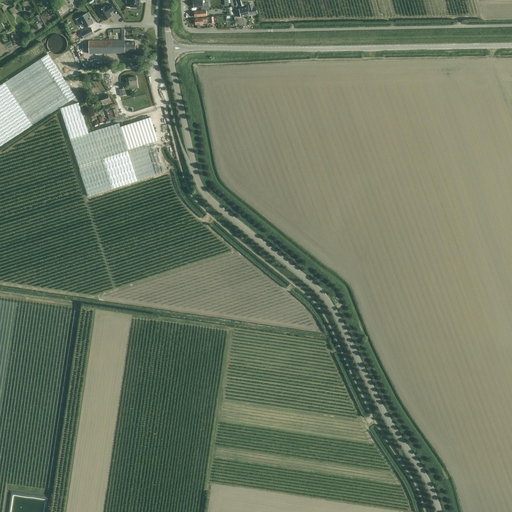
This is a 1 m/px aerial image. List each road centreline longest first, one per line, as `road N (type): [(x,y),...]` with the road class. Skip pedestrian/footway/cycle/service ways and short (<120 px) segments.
road 1 (track): [(425,511),(314,302),(213,220),(188,191),(173,139)]
road 2 (tertiary): [(439,511),(329,303),(217,209),(195,173)]
road 3 (tertiary): [(511,45),(170,49)]
road 4 (unclassified): [(300,30),(511,26)]
road 5 (residential): [(300,30),(190,31),(183,0)]
road 6 (tertiary): [(195,173),(170,49)]
